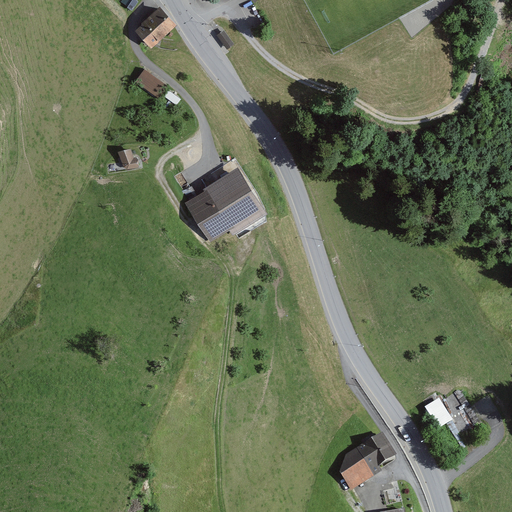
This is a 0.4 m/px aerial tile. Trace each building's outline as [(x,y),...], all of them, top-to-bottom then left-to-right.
[(142,25),(135,31),(151,48),(177,24),(160,6),(141,23),(142,25)] [(166,85),(144,70),(136,82),(158,97),(166,85)] [(131,149),(119,152),(124,167),(127,170),(139,167),(138,157),(134,158),(131,149)] [(205,191),(186,203),(211,242),(230,230),(233,235),(267,213),(238,167),(203,189),(205,191)] [(439,400),(425,409),(439,430),(453,421),(439,400)] [(383,433),(358,449),(376,477),(383,473),(381,469),(399,458),(383,433)] [(376,477),(358,449),(347,456),(340,476),(351,493),(376,477)]
